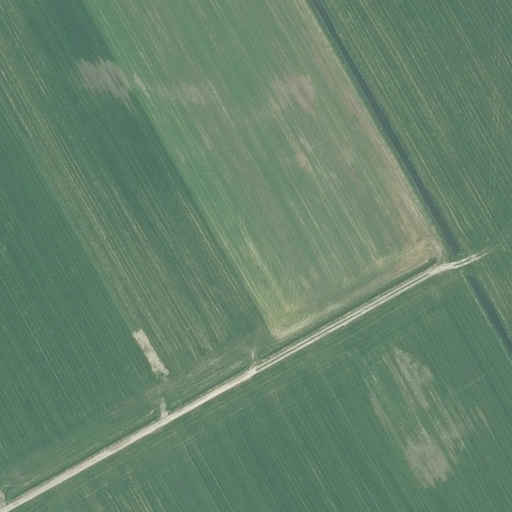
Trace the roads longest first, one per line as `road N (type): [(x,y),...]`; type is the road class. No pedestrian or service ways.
road 1 (track): [(0,492),(433,235)]
road 2 (track): [(300,0),(450,266)]
road 3 (track): [(2,511),(255,371)]
road 4 (track): [(465,262),(255,371)]
